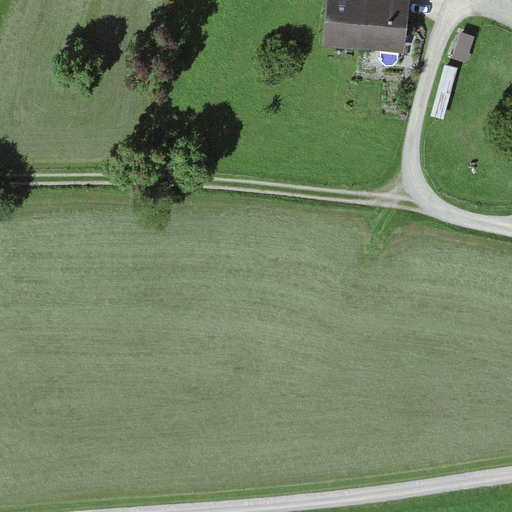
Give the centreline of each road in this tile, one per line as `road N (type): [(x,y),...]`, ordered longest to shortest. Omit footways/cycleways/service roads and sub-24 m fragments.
road 1 (track): [(0,180),(203,179),(438,214)]
road 2 (track): [(197,511),(349,501),(511,475)]
